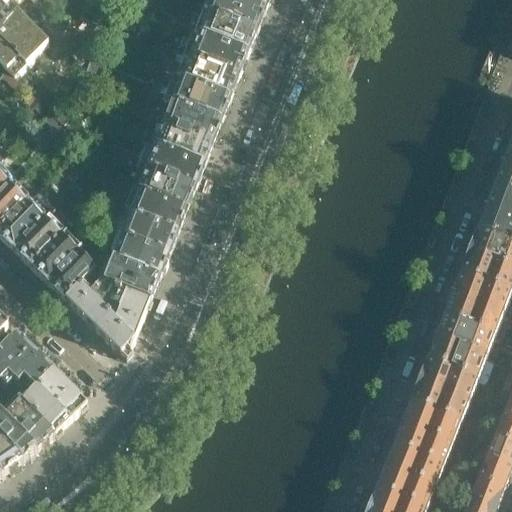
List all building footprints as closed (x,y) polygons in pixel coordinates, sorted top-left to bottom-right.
[(48,48),(6,4),(10,0),(12,0),(19,6),(25,0),(29,0),(34,5),(39,0),(0,0),(0,68),(15,81),(48,48)] [(257,37),(266,15),(227,0),(215,0),(209,18),(257,37)] [(227,0),(266,15),(272,0),(227,0)] [(249,60),(257,37),(209,18),(200,40),(249,60)] [(99,28),(85,46),(94,53),(95,52),(106,36),(99,28)] [(240,82),(249,60),(200,40),(191,63),(240,82)] [(231,105),(240,82),(191,63),(182,86),(231,105)] [(87,106),(95,87),(80,81),(72,100),(87,106)] [(222,127),(231,105),(182,86),(173,108),(222,127)] [(222,127),(173,108),(168,106),(159,128),(164,130),(213,149),(222,127)] [(118,137),(127,115),(113,110),(104,132),(118,137)] [(34,167),(59,141),(45,122),(16,150),(34,167)] [(205,171),(213,149),(164,130),(156,152),(205,171)] [(196,194),(205,171),(156,152),(147,174),(196,194)] [(511,199),(511,174),(504,172),(496,193),(511,199)] [(187,216),(196,194),(147,174),(138,197),(140,198),(187,216)] [(0,201),(10,191),(0,181),(0,201)] [(0,235),(27,208),(10,191),(0,201),(0,235)] [(511,224),(511,199),(496,193),(488,215),(511,224)] [(178,239),(187,216),(140,198),(131,220),(178,239)] [(0,240),(15,255),(44,225),(27,208),(0,235),(0,240)] [(32,272),(61,242),(51,232),(60,222),(53,215),(44,225),(15,255),(32,272)] [(511,249),(511,224),(488,215),(479,236),(511,249)] [(169,261),(178,239),(131,220),(122,243),(169,261)] [(511,274),(511,249),(479,236),(471,258),(511,274)] [(108,262),(99,238),(88,249),(84,252),(102,269),(108,262)] [(78,258),(84,252),(88,249),(81,243),(72,252),(61,242),(32,272),(49,289),(78,258)] [(160,283),(169,261),(122,243),(113,265),(160,283)] [(66,305),(79,292),(95,275),(78,258),(49,289),(66,305)] [(511,299),(511,298),(511,274),(471,258),(462,280),(463,280),(511,299)] [(151,307),(160,283),(113,265),(104,289),(151,307)] [(503,321),(511,299),(463,280),(454,301),(503,321)] [(151,307),(104,289),(98,286),(91,305),(90,308),(104,313),(142,328),(151,307)] [(104,313),(90,308),(91,305),(79,292),(66,305),(93,332),(104,313)] [(495,342),(503,321),(454,301),(446,323),(495,342)] [(128,365),(142,328),(104,313),(93,332),(127,366),(128,365)] [(0,357),(3,354),(0,351),(0,341),(8,334),(9,333),(1,325),(0,323),(0,357)] [(486,364),(495,342),(446,323),(437,344),(486,364)] [(0,351),(3,354),(16,341),(8,334),(0,341),(0,351)] [(53,376),(16,340),(16,341),(3,354),(0,357),(0,388),(2,387),(7,392),(14,385),(19,390),(25,384),(35,394),(53,376)] [(478,385),(486,364),(437,344),(429,366),(478,385)] [(469,407),(478,385),(429,366),(420,388),(469,407)] [(53,376),(35,394),(20,408),(54,442),(55,442),(64,433),(88,410),(53,376)] [(461,429),(469,407),(420,388),(412,409),(461,429)] [(511,448),(511,398),(494,441),(511,448)] [(54,442),(20,408),(19,407),(3,423),(37,457),(54,442)] [(452,450),(461,429),(412,409),(403,431),(452,450)] [(37,457),(3,423),(0,420),(0,444),(24,468),(37,457)] [(444,472),(452,450),(403,431),(395,452),(444,472)] [(504,495),(511,474),(511,448),(494,441),(477,485),(504,495)] [(24,468),(0,444),(0,477),(4,482),(24,468)] [(435,493),(444,472),(395,452),(386,474),(435,493)] [(419,511),(428,511),(435,493),(386,474),(378,495),(419,511)] [(497,511),(504,495),(477,485),(465,511),(497,511)] [(137,508),(146,498),(141,494),(132,504),(137,508)] [(419,511),(378,495),(370,511),(419,511)]
